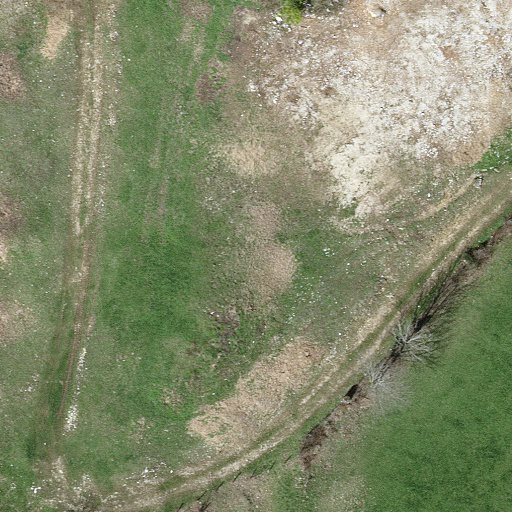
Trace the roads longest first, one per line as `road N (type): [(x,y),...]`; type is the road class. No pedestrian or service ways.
road 1 (track): [(511,183),(234,457),(156,492),(106,503),(73,503),(43,479)]
road 2 (track): [(43,479),(90,216),(99,0)]
